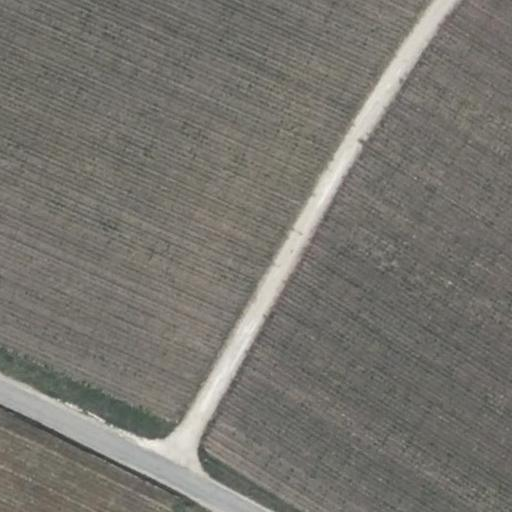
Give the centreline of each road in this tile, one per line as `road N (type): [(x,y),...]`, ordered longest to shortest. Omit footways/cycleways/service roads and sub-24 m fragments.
road 1 (track): [(173,460),(448,0)]
road 2 (unclassified): [(259,511),(173,460),(0,380)]
